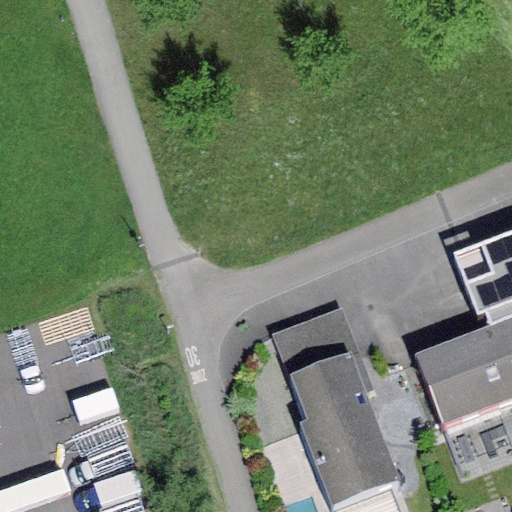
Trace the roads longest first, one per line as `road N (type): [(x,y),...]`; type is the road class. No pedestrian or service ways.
road 1 (residential): [(192,307),(511,171)]
road 2 (residential): [(192,307),(83,0)]
road 3 (residential): [(247,511),(192,307)]
